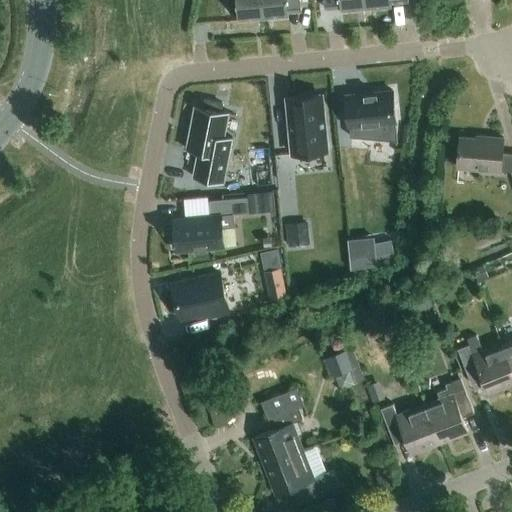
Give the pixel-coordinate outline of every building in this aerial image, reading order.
[(263,18),(261,0),(237,0),(239,20),(263,18)] [(261,0),(263,18),(288,15),(287,3),(295,2),(294,0),(261,0)] [(367,8),(366,0),(324,0),(328,0),(341,0),(342,10),(367,8)] [(366,0),(367,8),(391,6),(390,0),(366,0)] [(392,90),(346,94),(350,136),(395,140),(392,90)] [(321,93),(287,97),(292,153),(327,150),(321,93)] [(195,104),(186,149),(198,151),(193,177),(222,182),(222,181),(227,153),(231,137),(223,135),(228,111),(221,109),(222,102),(204,98),(202,106),(195,104)] [(270,126),(279,125),(278,102),(269,102),(270,126)] [(457,170),(499,172),(501,139),(484,138),(484,140),(458,139),(457,170)] [(274,159),(257,161),(261,185),(277,183),(274,159)] [(175,237),(174,237),(174,241),(176,241),(176,249),(194,248),(195,252),(207,251),(207,247),(224,245),(222,227),(234,225),(233,213),(250,212),(248,195),(208,199),(210,214),(173,218),(175,237)] [(307,221),(287,224),(289,245),(310,243),(307,221)] [(390,239),(373,242),(376,257),(393,253),(390,239)] [(483,265),(473,269),(477,281),(488,277),(483,265)] [(280,268),(264,272),(269,299),(286,296),(280,268)] [(220,272),(171,284),(180,318),(208,310),(210,316),(230,311),(220,272)] [(413,296),(398,301),(404,316),(418,311),(413,296)] [(387,314),(378,318),(383,332),(392,329),(387,314)] [(470,344),(456,350),(470,384),(481,379),(487,394),(511,384),(511,378),(499,345),(484,351),(477,334),(467,338),(470,344)] [(511,339),(499,345),(511,378),(511,339)] [(324,359),(332,379),(352,371),(344,351),(324,359)] [(440,398),(424,405),(438,443),(465,433),(460,419),(471,414),(458,379),(446,384),(447,387),(437,391),(440,398)] [(377,381),(366,385),(372,402),(383,398),(377,381)] [(301,420),(300,419),(304,418),(300,407),(305,405),(298,387),(262,401),(269,419),(270,418),(274,430),(251,439),(262,467),(303,452),(292,424),(301,420)] [(391,406),(380,410),(393,444),(405,440),(410,454),(438,443),(424,405),(395,415),(391,406)] [(262,467),(273,495),(288,490),(295,508),(322,498),(320,494),(338,487),(332,472),(313,479),(303,452),(262,467)]
